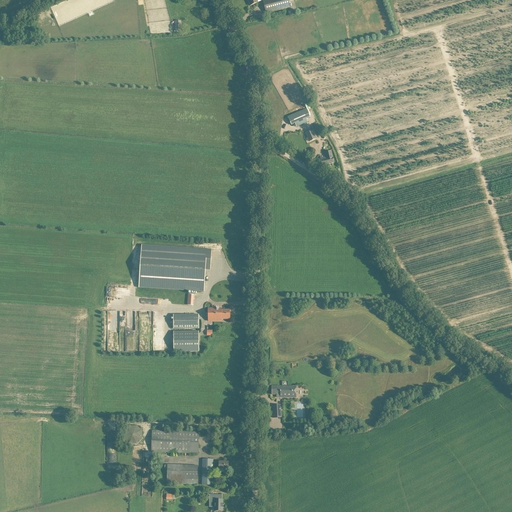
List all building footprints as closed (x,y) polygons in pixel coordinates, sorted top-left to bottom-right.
[(262,0),(266,13),(271,12),(290,7),(288,0),(262,0)] [(288,117),(291,125),(310,117),(306,109),(288,117)] [(306,133),(310,141),(316,138),(312,130),(306,133)] [(326,157),(320,159),(322,165),(334,162),(331,151),(325,152),(326,157)] [(208,269),(213,269),(215,250),(145,245),(142,286),(207,291),(208,269)] [(222,308),(208,308),(208,321),(222,321),(222,319),(230,319),(230,310),(222,310),(222,308)] [(173,316),(174,329),(199,329),(198,316),(173,316)] [(173,351),(198,351),(198,331),(173,331),(173,351)] [(277,397),(280,397),(280,396),(295,396),(295,387),(272,386),(272,394),(277,394),(277,397)] [(274,418),(279,418),(282,417),(281,405),(273,405),(274,418)] [(141,443),(140,426),(130,426),(131,431),(124,432),(124,444),(141,443)] [(152,430),(151,452),(198,454),(199,432),(152,430)] [(219,469),(228,469),(228,462),(219,462),(213,462),(213,460),(202,459),(202,485),(213,485),(213,469),(219,469)] [(198,465),(167,464),(167,484),(197,485),(198,465)] [(223,500),(222,500),(222,495),(215,495),(215,500),(212,500),(212,503),(215,503),(214,511),(222,511),(223,500)]
